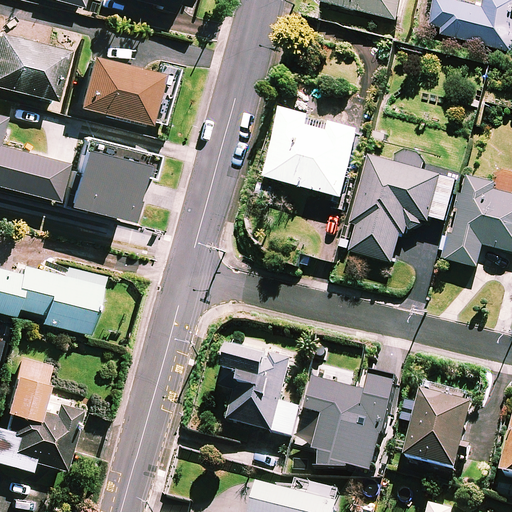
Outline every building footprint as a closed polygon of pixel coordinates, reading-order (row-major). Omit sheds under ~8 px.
[(139,0),(153,3),(152,7),(168,11),(171,0),(181,2),(181,0),(139,0)] [(402,0),(323,0),(323,2),(398,20),(402,0)] [(511,0),(487,0),(486,7),(455,0),(437,0),(432,25),(444,28),(442,36),(511,51),(511,0)] [(64,49),(0,33),(0,86),(52,99),(64,49)] [(159,99),(167,63),(160,61),(157,72),(90,56),(77,106),(146,123),(152,97),(159,99)] [(313,116),(287,109),(269,178),(343,197),(361,130),(334,123),(332,132),(310,127),(313,116)] [(0,185),(54,199),(64,161),(0,144),(0,117),(1,115),(0,114),(0,185)] [(70,162),(60,201),(123,217),(134,173),(151,178),(157,156),(77,135),(70,162)] [(441,175),(372,157),(354,224),(359,226),(352,251),(395,263),(399,247),(423,223),(428,224),(441,175)] [(498,184),(468,176),(446,259),(479,267),(485,244),(511,251),(511,194),(496,190),(498,184)] [(12,284),(15,271),(0,267),(0,311),(12,314),(13,307),(19,285),(12,284)] [(258,354),(263,333),(241,327),(236,348),(230,347),(220,389),(235,393),(228,423),(292,438),(299,409),(280,404),(290,361),(258,354)] [(49,365),(17,355),(1,410),(5,411),(0,427),(0,426),(0,460),(28,469),(30,459),(62,468),(80,406),(55,399),(51,413),(36,409),(49,365)] [(355,374),(318,365),(306,412),(323,416),(314,452),(320,453),(317,465),(345,473),(347,467),(371,473),(395,384),(369,377),(355,373),(355,374)] [(473,406),(422,393),(405,459),(456,472),(473,406)] [(511,426),(500,473),(511,476),(511,426)] [(335,511),(337,503),(259,485),(252,511),(335,511)]
